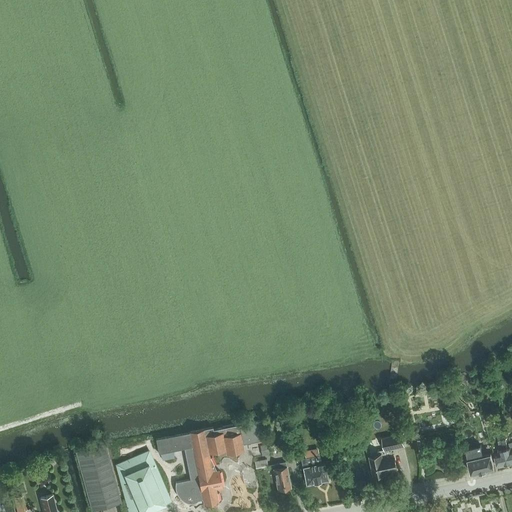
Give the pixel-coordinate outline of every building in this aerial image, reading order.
[(214,428),(156,439),(159,453),(161,453),(175,451),(184,449),(190,480),(177,482),(176,487),(177,492),(180,497),(184,500),(189,502),(194,502),(199,500),(204,499),(205,505),(220,502),(217,488),(223,487),(220,469),(216,470),(214,465),(209,453),(226,450),(227,454),(245,450),(243,444),(264,440),(260,420),(244,423),(214,429),(214,428)] [(476,434),(478,441),(487,438),(484,431),(476,434)] [(377,451),(378,454),(370,456),(374,475),(385,472),(385,470),(397,468),(395,455),(393,456),(391,449),(405,446),(402,433),(381,437),(384,449),(377,451)] [(490,439),(482,441),(483,447),(491,445),(490,439)] [(509,464),(511,463),(511,443),(510,444),(511,448),(508,449),(506,439),(502,440),(509,464)] [(498,467),(509,464),(502,440),(498,441),(501,450),(497,451),(498,454),(495,455),(498,467)] [(92,509),(122,501),(105,442),(76,450),(92,509)] [(262,456),(270,454),(268,444),(261,445),(262,456)] [(472,473),(495,467),(492,453),(483,455),(481,446),(466,449),(472,473)] [(301,450),(302,458),(311,457),(310,449),(301,450)] [(155,461),(150,450),(116,459),(129,511),(160,511),(160,506),(172,501),(155,461)] [(303,467),(306,485),(329,480),(325,462),(322,463),(320,455),(301,459),(301,460),(300,460),(302,468),(303,467)] [(268,466),(267,459),(255,461),(257,468),(268,466)] [(286,462),(274,464),(275,468),(274,468),(279,490),(282,489),(283,491),(285,491),(287,490),(288,488),(291,487),(286,462)] [(53,494),(40,497),(44,511),(56,511),(58,511),(53,494)]
